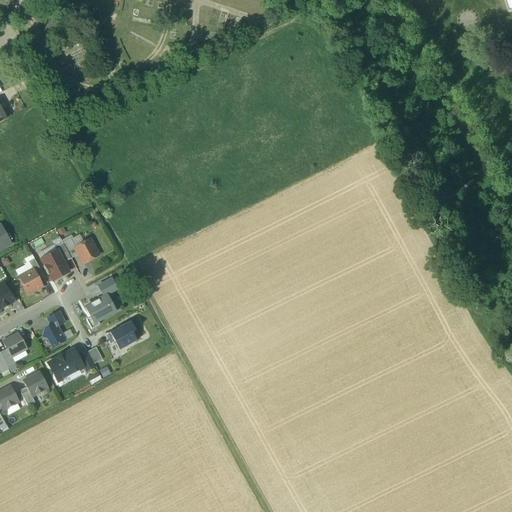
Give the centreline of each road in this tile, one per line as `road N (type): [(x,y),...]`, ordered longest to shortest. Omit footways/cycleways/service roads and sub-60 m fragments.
road 1 (track): [(266,511),(10,51)]
road 2 (track): [(60,139),(299,15)]
